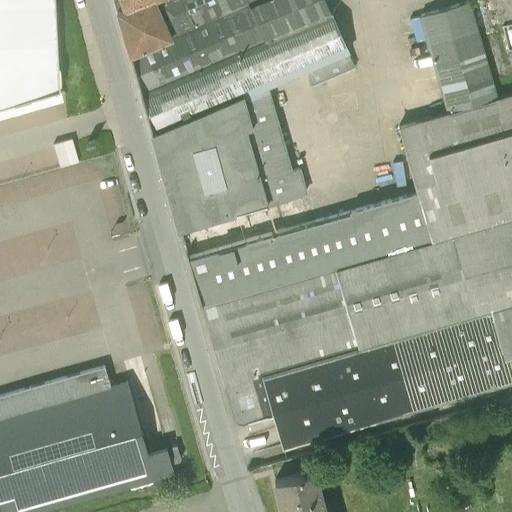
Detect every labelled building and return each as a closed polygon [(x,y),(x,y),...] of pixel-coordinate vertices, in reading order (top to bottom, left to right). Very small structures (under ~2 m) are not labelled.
[(0,0),(0,117),(63,100),(60,91),(54,0),(0,0)] [(271,416),(282,450),(511,382),(511,91),(492,97),(466,5),(416,19),(441,111),(399,127),(413,190),(310,224),(271,86),(349,48),(327,0),(113,0),(148,135),(233,422),(240,427),(271,416)] [(56,147),(64,162),(79,155),(71,140),(56,147)] [(0,511),(36,511),(181,472),(174,447),(154,453),(134,382),(117,386),(111,365),(0,395),(0,511)] [(331,511),(321,471),(272,483),(279,511),(331,511)]
